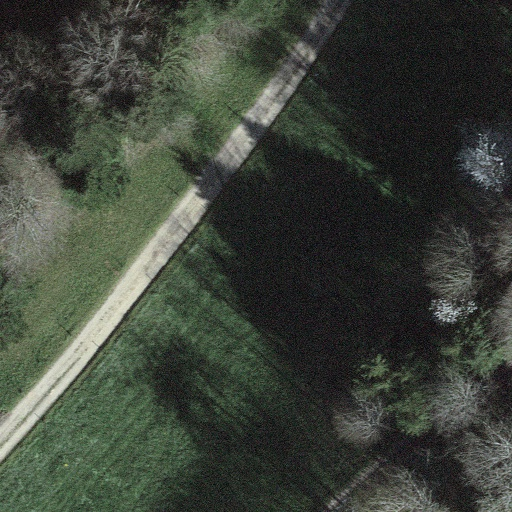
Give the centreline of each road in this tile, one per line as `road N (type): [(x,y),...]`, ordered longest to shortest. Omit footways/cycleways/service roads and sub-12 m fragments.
road 1 (unclassified): [(339,0),(248,135),(0,443)]
road 2 (track): [(511,378),(434,436),(360,511)]
